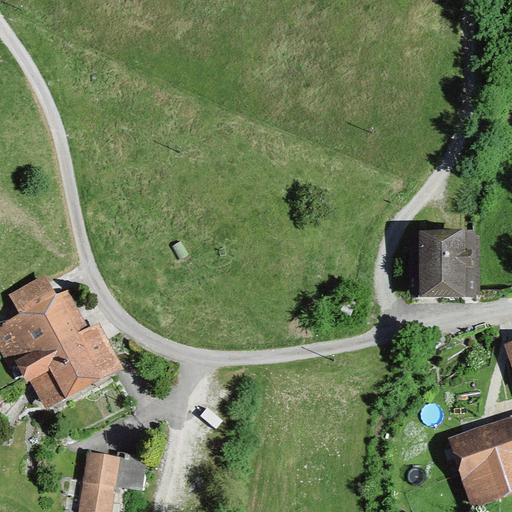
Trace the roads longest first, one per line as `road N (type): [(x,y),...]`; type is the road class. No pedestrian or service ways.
road 1 (track): [(0,25),(48,104),(89,269),(105,302),(156,343),(191,358),(283,355),(511,305)]
road 2 (track): [(403,330),(385,261),(395,225),(441,176),(462,137),(470,108),(470,0)]
road 3 (track): [(191,358),(163,511)]
